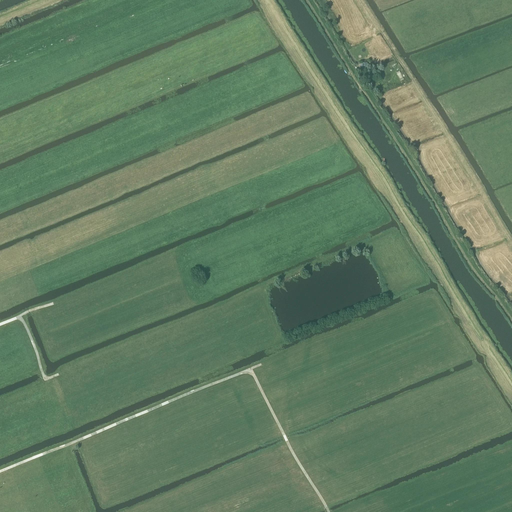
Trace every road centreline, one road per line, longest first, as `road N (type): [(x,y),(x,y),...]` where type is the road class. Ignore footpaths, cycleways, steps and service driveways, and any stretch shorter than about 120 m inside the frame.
road 1 (track): [(511,244),(360,0)]
road 2 (track): [(0,472),(263,363)]
road 3 (track): [(248,369),(327,511)]
